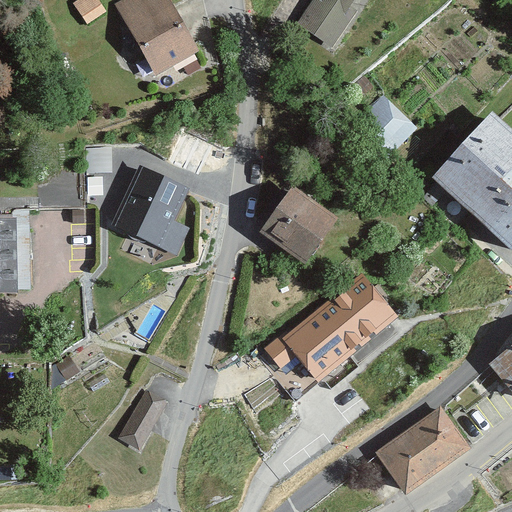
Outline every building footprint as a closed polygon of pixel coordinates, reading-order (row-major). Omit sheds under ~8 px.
[(87,26),(106,14),(97,0),(79,0),(73,4),(87,26)] [(157,78),(200,54),(169,0),(128,0),(117,6),(157,78)] [(311,0),(327,11),(335,0),(311,0)] [(389,158),(415,132),(382,100),(356,126),(389,158)] [(511,247),(511,132),(493,114),(435,175),(511,247)] [(187,193),(142,172),(115,230),(160,251),(187,193)] [(62,202),(62,178),(42,178),(42,202),(62,202)] [(304,268),(335,224),(290,192),(259,236),(304,268)] [(0,299),(15,299),(14,225),(0,224),(0,299)] [(323,379),(402,315),(365,271),(271,348),(287,368),(303,355),(323,379)] [(511,342),(490,360),(511,387),(511,342)] [(164,401),(142,388),(114,437),(137,450),(164,401)] [(459,447),(431,410),(374,452),(402,489),(459,447)]
